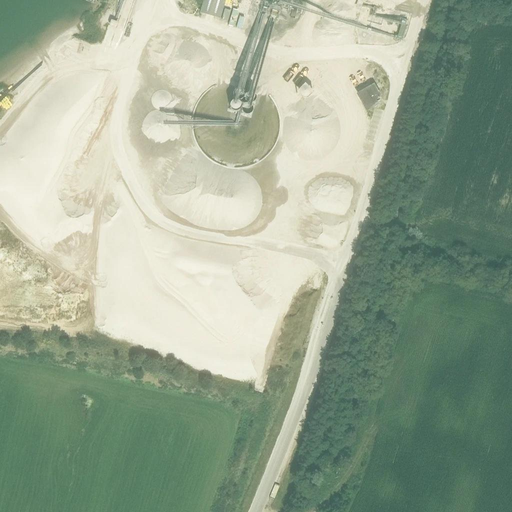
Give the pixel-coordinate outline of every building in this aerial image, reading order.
[(226,18),(228,0),(206,0),(205,11),(209,11),(208,16),(226,18)] [(238,24),(241,11),(235,10),(232,23),(238,24)] [(239,27),(246,28),(248,14),(240,13),(239,27)] [(294,83),(305,95),(313,87),(303,75),(294,83)] [(367,108),(380,101),(372,88),(359,95),(367,108)] [(245,97),(239,105),(248,110),(253,102),(245,97)]
